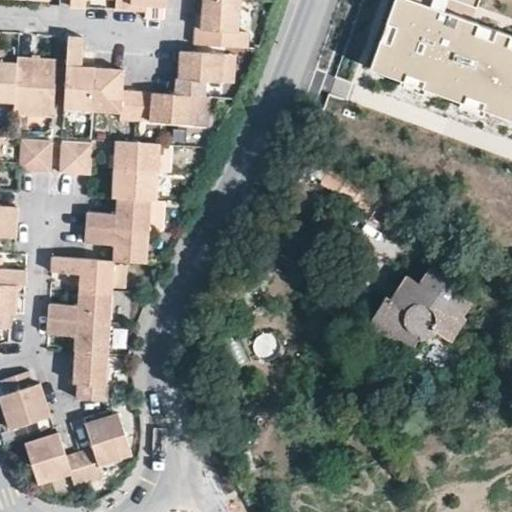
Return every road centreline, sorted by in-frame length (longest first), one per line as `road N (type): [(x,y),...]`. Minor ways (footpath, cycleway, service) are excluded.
road 1 (residential): [(315,0),(271,110),(158,329),(176,470),(172,494)]
road 2 (residential): [(170,34),(0,17)]
road 3 (residential): [(53,218),(40,242),(33,355)]
